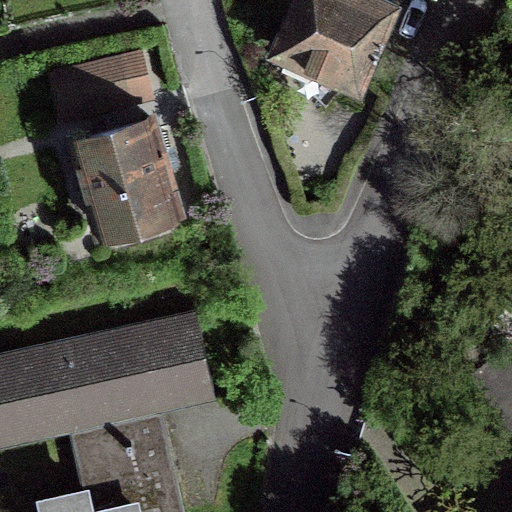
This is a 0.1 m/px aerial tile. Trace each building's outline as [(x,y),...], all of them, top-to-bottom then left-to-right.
[(284,0),(267,44),(363,84),(397,0),(284,0)] [(51,73),(61,115),(148,95),(138,53),(51,73)] [(174,208),(162,166),(149,121),(72,144),(97,230),(174,208)] [(172,396),(210,387),(195,319),(157,328),(172,396)] [(170,511),(132,333),(0,362),(0,417),(3,433),(79,417),(99,511),(98,511),(86,511),(82,492),(41,500),(43,511),(170,511)] [(431,399),(471,455),(511,425),(511,345),(510,342),(431,399)]
